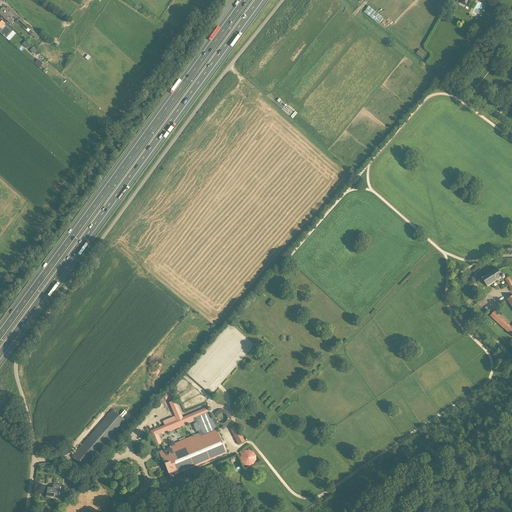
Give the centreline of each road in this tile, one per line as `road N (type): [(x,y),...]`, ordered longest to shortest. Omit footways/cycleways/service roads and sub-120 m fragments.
road 1 (unclassified): [(27,511),(33,397),(339,0)]
road 2 (motorway): [(0,356),(260,0)]
road 3 (motorway): [(243,0),(0,332)]
